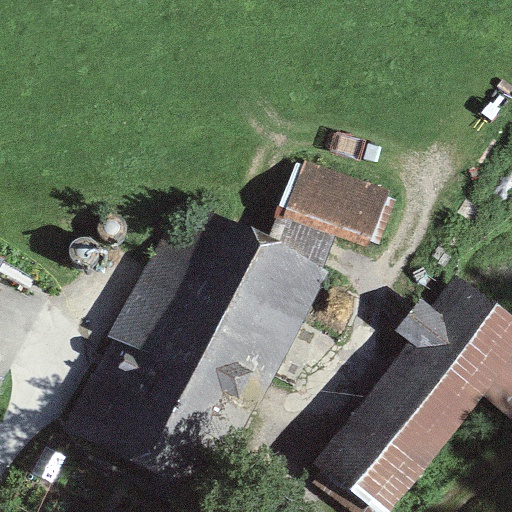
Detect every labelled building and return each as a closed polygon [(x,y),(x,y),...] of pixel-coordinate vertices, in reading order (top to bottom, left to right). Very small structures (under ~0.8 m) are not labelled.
[(363,193),(280,161),(262,208),(344,239),(363,193)] [(89,215),(77,216),(70,226),(73,237),(86,243),(95,238),(99,229),(96,220),(89,215)] [(316,278),(203,216),(185,248),(173,241),(74,424),(200,492),(316,278)] [(60,241),(47,238),(35,249),(39,268),(50,273),(63,267),(68,253),(60,241)] [(493,416),(511,391),(511,345),(431,280),(285,461),(349,511),(354,511),(456,386),(493,416)]
